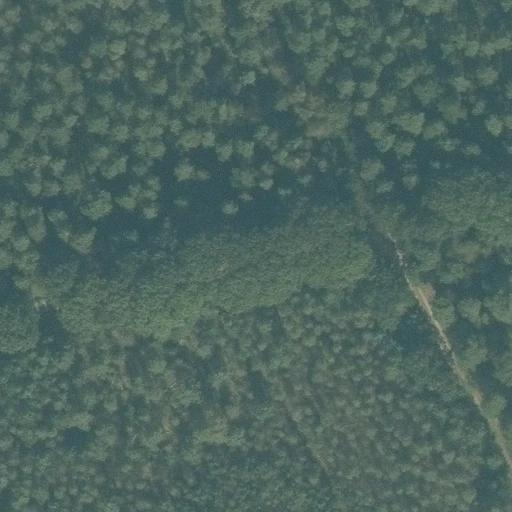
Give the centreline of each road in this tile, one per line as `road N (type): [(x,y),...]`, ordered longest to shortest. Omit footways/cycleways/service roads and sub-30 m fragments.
road 1 (track): [(0,320),(385,230)]
road 2 (track): [(385,230),(511,478)]
road 3 (track): [(385,230),(511,200)]
